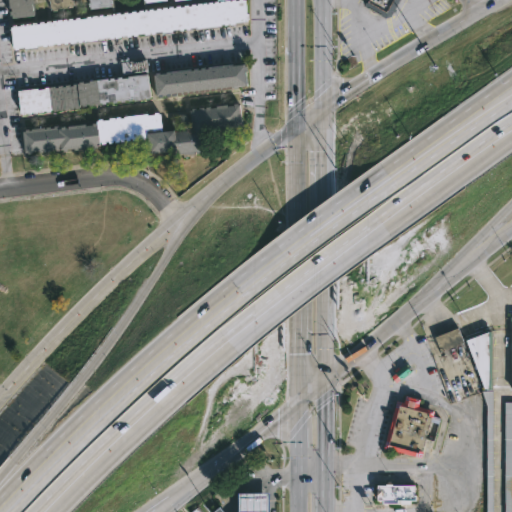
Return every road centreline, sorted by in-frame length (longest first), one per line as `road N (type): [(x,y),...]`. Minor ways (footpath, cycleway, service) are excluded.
road 1 (secondary): [(320,112),(176,219),(0,395)]
road 2 (motorway): [(255,269),(127,378),(0,504)]
road 3 (motorway): [(254,291),(138,389),(14,511)]
road 4 (motorway): [(30,511),(254,308)]
road 5 (secondary): [(293,0),(295,291)]
road 6 (secondary): [(295,407),(511,225)]
road 7 (secondary): [(328,475),(323,210)]
road 8 (motorway): [(85,511),(259,331)]
road 9 (motorway): [(160,263),(81,382),(14,461)]
road 10 (residential): [(176,219),(144,185),(122,177),(0,188)]
road 11 (motorway): [(367,223),(511,115)]
road 12 (motorway): [(368,243),(511,136)]
road 13 (motorway): [(511,81),(367,186)]
road 14 (motorway): [(511,102),(368,206)]
road 15 (secondary): [(158,511),(295,407)]
road 16 (motorway): [(368,206),(254,291)]
road 17 (motorway): [(254,308),(367,223)]
road 18 (motorway): [(259,331),(368,243)]
road 19 (motorway): [(367,186),(255,269)]
road 20 (secondary): [(433,42),(320,112)]
